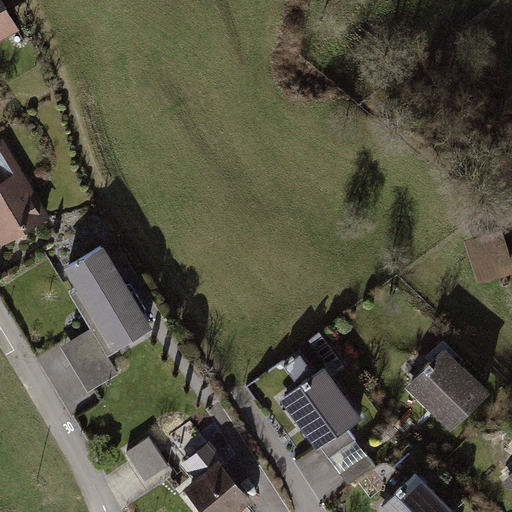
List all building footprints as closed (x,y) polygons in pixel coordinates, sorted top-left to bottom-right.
[(0,0),(0,32),(16,23),(2,0),(0,0)] [(0,161),(0,222),(9,238),(46,215),(21,174),(11,180),(0,161)] [(498,234),(467,242),(479,282),(509,274),(498,234)] [(106,248),(71,268),(118,347),(152,327),(106,248)] [(93,330),(63,348),(88,390),(118,372),(93,330)] [(426,372),(410,387),(452,429),(488,393),(446,352),(432,366),(430,364),(424,370),(426,372)] [(310,367),(300,353),(284,365),(293,378),(310,367)] [(359,419),(323,369),(309,379),(308,378),(301,383),(302,385),(285,396),(330,458),(356,440),(347,427),(359,419)] [(131,450),(135,455),(132,457),(147,479),(168,464),(154,443),(151,445),(148,440),(131,450)] [(365,452),(356,440),(330,458),(339,471),(365,452)] [(202,481),(191,489),(210,511),(234,511),(250,499),(220,464),(224,460),(212,445),(189,465),(202,481)] [(365,452),(339,471),(348,483),(374,464),(365,452)] [(452,511),(416,475),(404,487),(402,486),(396,492),(397,494),(383,508),(386,511),(452,511)]
